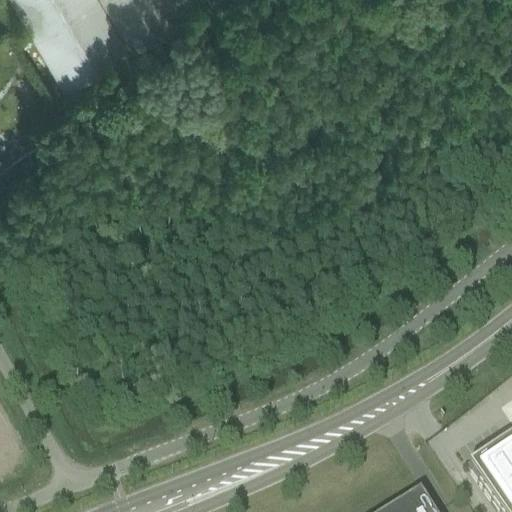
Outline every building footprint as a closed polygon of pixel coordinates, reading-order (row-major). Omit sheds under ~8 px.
[(130,50),(100,0),(14,0),(66,87),(95,70),(130,50)] [(169,0),(100,0),(130,50),(181,20),(177,13),(169,0)] [(198,0),(169,0),(177,13),(198,0)] [(511,511),(511,442),(467,473),(493,511),(511,511)] [(426,511),(418,498),(395,511),(426,511)]
